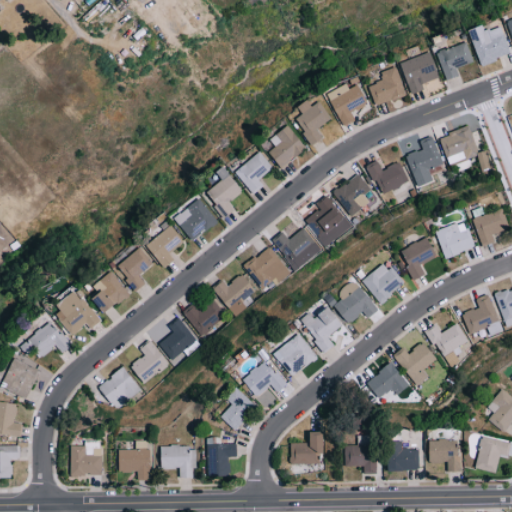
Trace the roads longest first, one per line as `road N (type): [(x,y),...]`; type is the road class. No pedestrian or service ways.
road 1 (residential): [(46,502),(44,448),(68,380),(344,149),(511,79)]
road 2 (tertiary): [(0,502),(511,495)]
road 3 (residential): [(260,499),(260,451),(274,424),(449,285),(511,258)]
